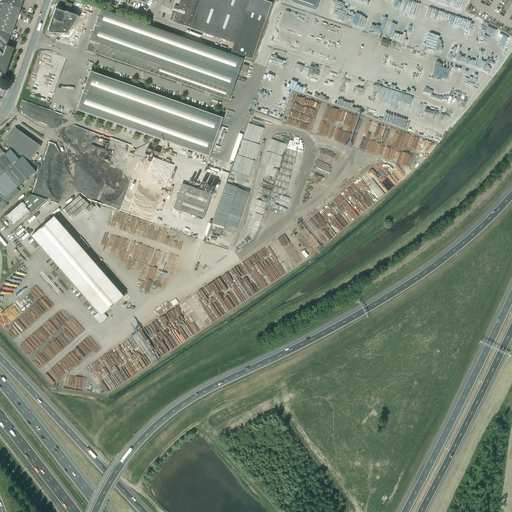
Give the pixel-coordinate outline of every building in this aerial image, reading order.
[(0,0),(0,2),(3,3),(20,9),(23,0),(0,0)] [(184,0),(183,0),(180,0),(178,7),(177,6),(174,14),(176,14),(173,22),(191,28),(190,28),(234,43),(231,52),(252,59),(272,3),(263,1),(263,0),(184,0)] [(294,0),(294,3),(318,10),(320,0),(294,0)] [(0,32),(11,36),(20,9),(3,3),(0,11),(0,32)] [(48,29),(47,32),(60,32),(60,30),(65,29),(69,25),(70,27),(79,17),(76,16),(55,8),(48,30),(48,29)] [(229,100),(243,59),(101,10),(90,41),(100,44),(97,54),(229,100)] [(0,67),(3,71),(6,70),(11,55),(12,56),(14,49),(7,46),(10,36),(11,36),(0,32),(0,67)] [(384,40),(382,46),(388,48),(390,42),(384,40)] [(246,73),(248,66),(242,64),(240,71),(246,73)] [(209,157),(221,122),(223,118),(90,71),(76,110),(209,157)] [(23,115),(41,120),(43,115),(42,114),(43,112),(40,111),(40,112),(36,111),(37,109),(35,108),(35,107),(38,108),(38,106),(22,101),(20,109),(25,110),(23,115)] [(15,127),(4,141),(6,143),(5,143),(30,161),(40,146),(24,135),(25,134),(15,127)] [(74,146),(73,155),(86,157),(86,153),(90,154),(91,149),(74,146)] [(0,196),(3,200),(4,200),(10,194),(18,187),(27,179),(36,172),(22,157),(19,160),(10,150),(5,155),(3,152),(0,148),(0,196)] [(100,181),(139,192),(144,173),(141,172),(141,170),(141,168),(133,165),(132,168),(135,169),(134,173),(132,172),(130,178),(124,177),(117,178),(116,174),(114,181),(113,172),(116,162),(112,160),(112,165),(110,165),(109,167),(110,172),(106,172),(110,174),(111,177),(99,174),(100,181)] [(203,218),(211,194),(182,184),(174,208),(203,218)] [(10,194),(4,200),(7,203),(13,198),(10,194)] [(13,225),(29,211),(31,214),(47,200),(31,195),(22,203),(6,217),(13,225)] [(213,225),(224,228),(227,218),(224,217),(223,218),(219,217),(219,215),(216,214),(213,225)] [(54,217),(53,217),(31,237),(41,248),(59,269),(55,272),(68,288),(72,284),(98,313),(101,317),(104,314),(124,297),(118,290),(54,217)] [(108,272),(106,275),(113,283),(116,281),(108,272)] [(121,287),(118,290),(124,297),(127,294),(121,287)] [(98,313),(94,317),(100,324),(107,318),(104,314),(101,317),(98,313)]
